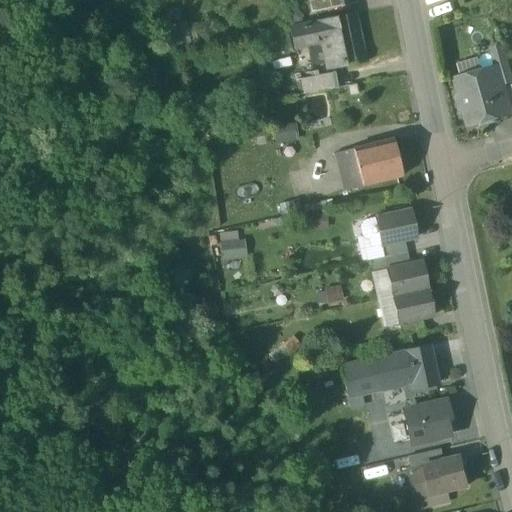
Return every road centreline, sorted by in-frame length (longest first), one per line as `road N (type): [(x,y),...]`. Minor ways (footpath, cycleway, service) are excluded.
road 1 (residential): [(439,167),(511,480)]
road 2 (residential): [(406,0),(439,167)]
